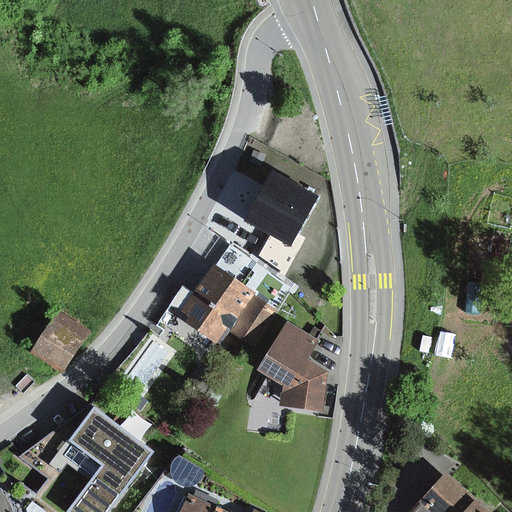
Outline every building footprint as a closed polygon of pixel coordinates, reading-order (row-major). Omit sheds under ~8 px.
[(386,96),(376,98),(383,126),(393,124),(386,96)] [(335,237),(283,200),(262,228),(252,241),(304,279),(335,237)] [(288,309),(265,293),(267,291),(228,262),(194,309),(201,315),(198,319),(227,342),(231,337),(232,337),(239,328),(263,344),(288,309)] [(86,333),(55,312),(28,352),(59,373),(86,333)] [(322,411),(326,373),(307,360),(318,342),(285,323),(255,370),(281,387),(278,406),(322,411)] [(116,511),(166,449),(108,404),(81,439),(111,463),(77,507),(83,511),(116,511)] [(421,511),(502,511),(459,472),(421,511)] [(190,489),(180,511),(227,511),(217,507),(220,502),(190,489)] [(55,511),(36,502),(30,511),(55,511)]
